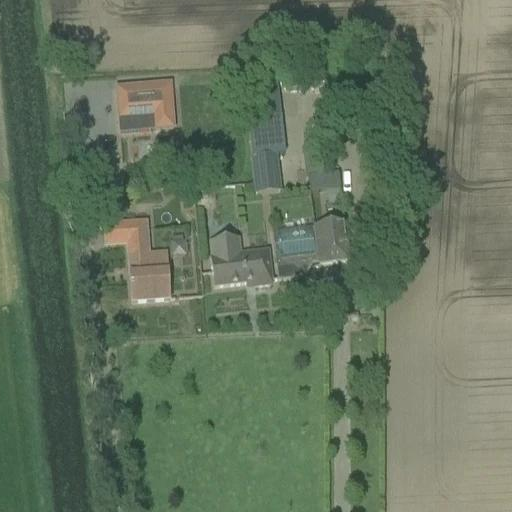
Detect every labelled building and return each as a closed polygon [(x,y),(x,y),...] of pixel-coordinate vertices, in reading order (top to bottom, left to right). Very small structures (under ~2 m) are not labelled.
[(246,83),(250,125),(273,122),(268,81),(246,83)] [(169,86),(115,90),(118,136),(172,132),(169,86)] [(249,162),(253,199),(280,196),(276,159),(249,162)] [(164,254),(147,255),(145,224),(125,225),(127,248),(131,307),(167,304),(164,254)] [(314,227),(317,264),(349,262),(345,224),(314,227)] [(207,245),(209,266),(212,292),(252,288),(253,292),(271,289),(267,255),(249,257),(250,261),(240,263),(238,242),(207,245)]
